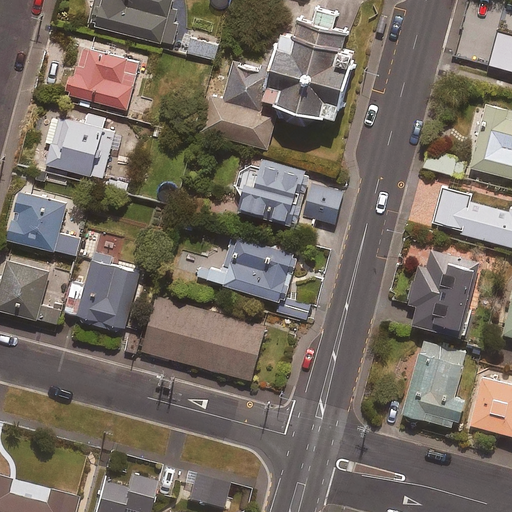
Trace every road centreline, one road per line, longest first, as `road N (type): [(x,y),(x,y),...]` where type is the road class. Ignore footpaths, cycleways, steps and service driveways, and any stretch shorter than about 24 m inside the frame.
road 1 (tertiary): [(300,442),(419,0)]
road 2 (tertiary): [(437,0),(333,428)]
road 3 (residential): [(0,347),(300,442)]
road 4 (residential): [(333,428),(472,479),(493,502)]
road 5 (residential): [(493,502),(434,504),(321,476)]
